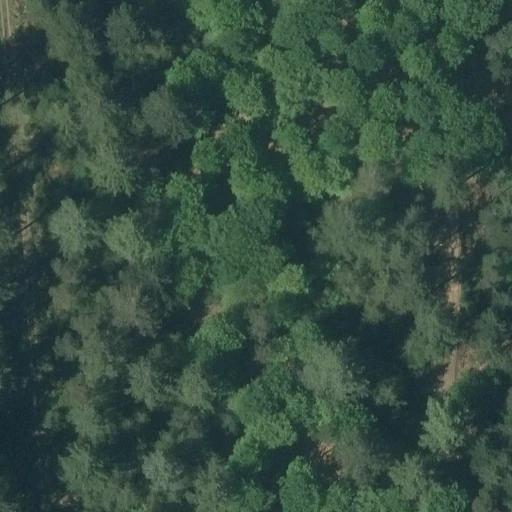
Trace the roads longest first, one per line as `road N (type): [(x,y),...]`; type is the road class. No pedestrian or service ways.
road 1 (track): [(8,0),(59,511)]
road 2 (track): [(450,511),(460,0)]
